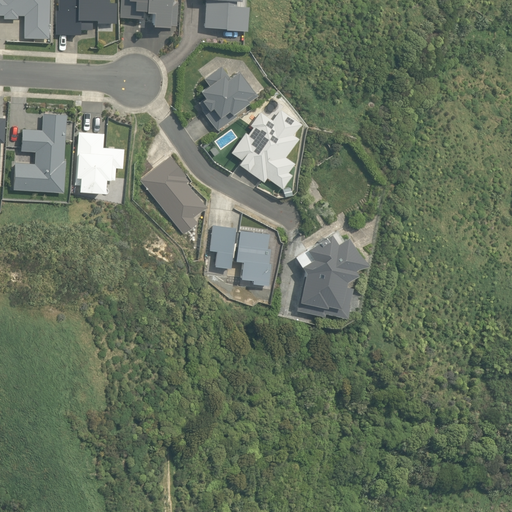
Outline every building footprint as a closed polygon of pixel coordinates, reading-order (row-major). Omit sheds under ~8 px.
[(23,38),(49,39),(49,0),(0,0),(0,15),(3,16),(3,19),(18,19),(18,16),(24,16),(23,38)] [(116,23),(116,3),(109,3),(109,0),(58,0),(58,11),(55,11),(55,35),(80,35),(80,30),(92,30),(92,20),(97,20),(97,23),(116,23)] [(153,13),(152,26),(169,27),(169,25),(175,26),(177,2),(173,1),(173,0),(120,0),(119,17),(142,19),(143,11),(146,11),(145,12),(153,13)] [(247,31),(248,7),(236,6),(236,1),(241,1),(240,0),(205,0),(204,27),(225,29),(225,30),(247,31)] [(234,113),(257,95),(239,71),(229,78),(221,66),(204,79),(208,85),(200,92),(204,98),(198,103),(207,115),(206,116),(216,130),(236,116),(234,113)] [(241,160),(238,165),(264,183),(267,178),(282,189),(292,175),(288,173),(294,164),(286,157),(299,139),(294,135),(302,124),(280,110),(272,120),(260,112),(250,126),(252,127),(248,134),(245,133),(231,153),(241,160)] [(13,190),(64,193),(66,160),(64,159),(67,115),(43,113),(42,130),(22,129),(20,151),(35,152),(34,164),(15,163),(13,190)] [(237,130),(232,125),(226,130),(231,135),(237,130)] [(80,178),(78,191),(105,193),(106,179),(115,180),(116,168),(122,169),(124,149),(115,148),(115,147),(109,147),(109,148),(103,147),(104,134),(78,132),(76,158),(77,158),(75,177),(80,178)] [(169,156),(139,180),(183,234),(197,223),(193,218),(206,207),(186,183),(188,181),(185,177),(186,176),(169,156)] [(253,280),(252,284),(268,285),(271,264),(268,263),(270,249),(267,249),(269,234),(239,230),(239,232),(235,231),(235,228),(212,225),(209,250),(216,251),(214,266),(230,268),(231,261),(242,262),(241,279),(253,280)] [(305,273),(297,310),(324,317),(325,314),(346,318),(352,288),(346,287),(347,282),(358,275),(355,270),(365,263),(348,237),(343,240),(336,230),(295,257),(305,273)]
